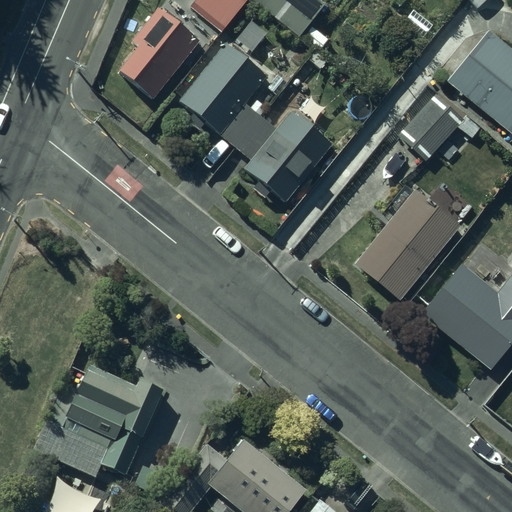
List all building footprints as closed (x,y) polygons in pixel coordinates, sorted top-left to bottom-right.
[(249,3),(245,0),(203,0),(194,12),(224,35),(249,3)] [(327,9),(315,0),(254,0),(302,39),(327,9)] [(206,43),(161,7),(132,41),(139,48),(119,71),(155,102),(206,43)] [(511,61),(486,40),(445,89),(511,144),(511,61)] [(177,110),(255,168),(247,179),(290,210),(333,151),(290,120),(279,136),(246,110),(270,83),(229,48),(204,77),(203,76),(181,104),(177,110)] [(464,128),(437,100),(394,142),(422,170),(464,128)] [(460,234),(413,198),(356,272),(403,308),(460,234)] [(511,278),(494,302),(459,273),(420,321),(493,381),(511,358),(511,278)] [(109,448),(101,466),(124,476),(161,394),(127,379),(127,380),(74,357),(69,373),(48,421),(109,448)] [(293,511),(307,495),(243,446),(228,466),(207,451),(162,511),(195,511),(211,491),(238,511),(293,511)] [(164,478),(141,467),(132,485),(156,497),(164,478)]
